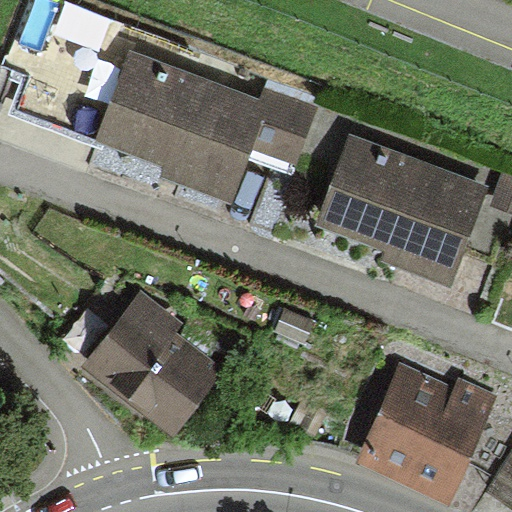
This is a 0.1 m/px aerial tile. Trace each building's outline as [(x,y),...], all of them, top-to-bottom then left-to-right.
[(260,102),(132,56),(98,148),(170,174),(164,189),(235,215),(256,157),(300,173),(324,106),(266,85),(260,102)] [(381,268),(450,293),(488,190),(347,139),(313,233),(385,258),(381,268)] [(495,208),(511,213),(511,181),(506,179),(495,208)] [(228,371),(135,303),(84,374),(176,441),(209,396),(228,371)] [(398,369),(360,469),(449,511),(494,398),(457,382),(454,394),(398,369)] [(511,511),(511,455),(473,511),(511,511)]
